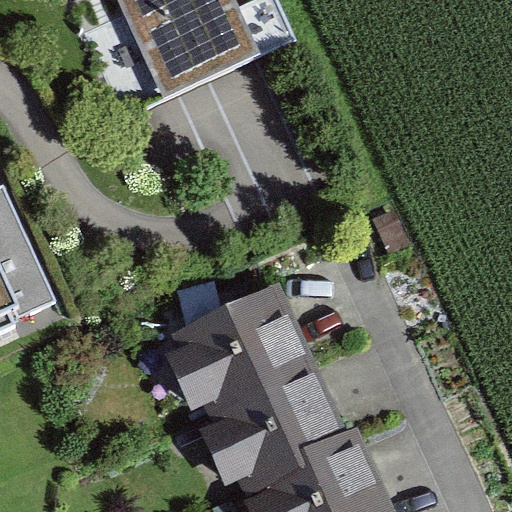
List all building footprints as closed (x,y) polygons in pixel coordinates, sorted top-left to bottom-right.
[(122,0),(169,101),(264,58),(236,0),(122,0)] [(4,190),(0,192),(0,262),(1,264),(32,249),(4,190)] [(41,269),(15,281),(32,317),(58,305),(41,269)] [(0,335),(14,329),(9,318),(20,313),(0,270),(0,335)] [(343,448),(275,300),(184,343),(254,494),(263,489),(273,511),(384,511),(353,443),(343,448)]
